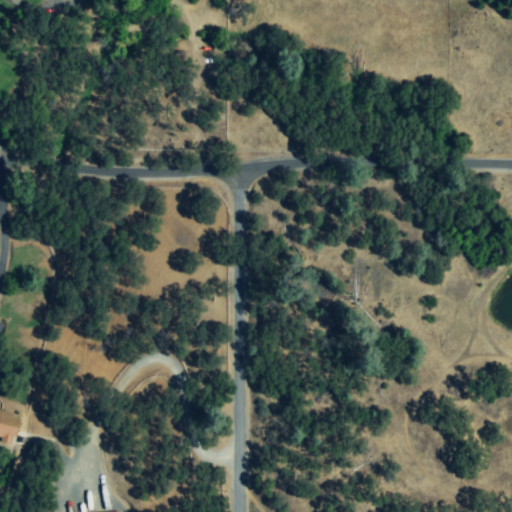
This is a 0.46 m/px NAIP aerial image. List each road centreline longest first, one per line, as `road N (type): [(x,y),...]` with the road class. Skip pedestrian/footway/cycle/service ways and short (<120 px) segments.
road 1 (residential): [(511,164),(272,164),(211,172),(0,165)]
road 2 (residential): [(239,169),(237,511)]
